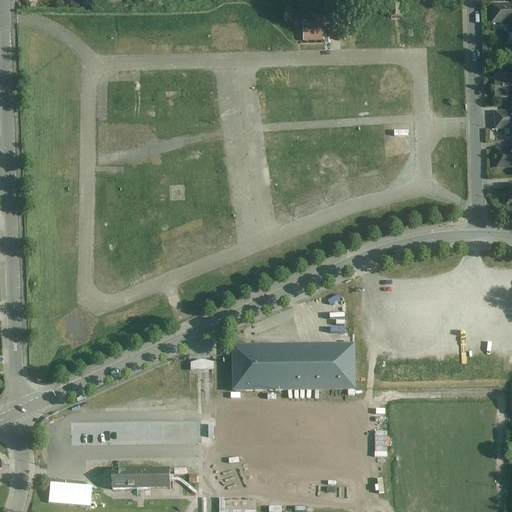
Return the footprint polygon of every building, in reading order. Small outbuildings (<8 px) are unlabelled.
[(511,2),(491,3),(492,23),(509,23),(509,33),(511,32),(511,2)] [(401,18),(401,6),(391,6),(392,18),(401,18)] [(320,8),(303,9),(303,41),(323,40),(322,21),(321,21),(320,8)] [(511,76),(494,77),(495,98),(511,97),(511,76)] [(288,85),(289,101),(330,99),(329,83),(288,85)] [(511,110),(494,111),(494,130),(510,129),(510,137),(511,136),(511,110)] [(511,147),(495,148),(496,169),(511,168),(511,147)] [(300,160),(306,181),(337,171),(336,167),(324,170),(321,160),(312,163),(310,157),(300,160)] [(357,390),(356,342),(352,342),(230,345),(232,394),(357,390)] [(494,370),(499,343),(494,342),(490,369),(494,370)] [(200,361),(191,364),(191,371),(214,371),(214,363),(204,361),(200,361)] [(167,472),(108,473),(109,492),(167,492),(167,482),(167,479),(167,472)]
